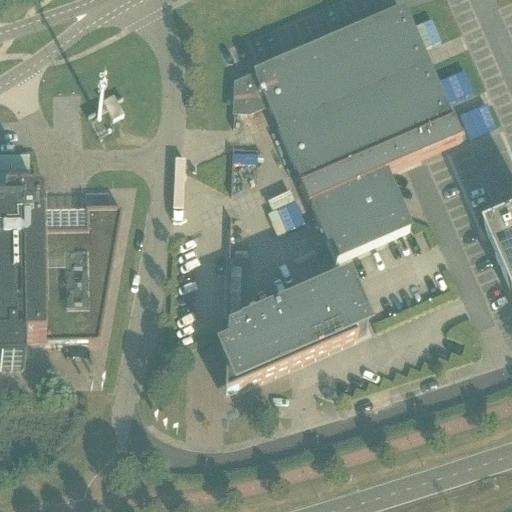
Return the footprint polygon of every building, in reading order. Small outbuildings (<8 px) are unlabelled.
[(450,126),(402,16),(235,89),(233,119),(248,120),(267,112),(301,191),(299,192),(307,211),(310,210),(334,267),(409,235),(384,178),(461,145),(452,125),(450,126)] [(112,126),(123,120),(112,102),(102,108),(112,126)] [(32,158),(0,158),(0,190),(33,190),(32,158)] [(98,348),(122,215),(85,216),(85,238),(43,239),(42,202),(3,203),(3,217),(0,217),(0,373),(23,373),(22,350),(98,348)] [(303,203),(282,208),(289,234),(310,229),(303,203)] [(511,229),(487,241),(496,260),(511,297),(511,229)] [(323,266),(329,263),(326,255),(319,258),(323,266)] [(357,346),(354,342),(366,337),(359,321),(361,320),(346,286),(226,338),(225,338),(225,356),(219,359),(224,372),(224,403),(357,346)]
